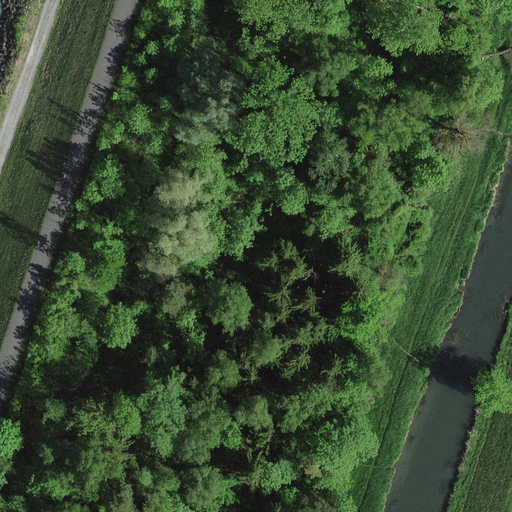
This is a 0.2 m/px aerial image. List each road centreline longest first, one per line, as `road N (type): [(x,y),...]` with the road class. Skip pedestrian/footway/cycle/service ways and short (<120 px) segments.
road 1 (track): [(214,0),(50,511)]
road 2 (track): [(357,511),(511,37)]
road 3 (track): [(0,400),(134,0)]
road 4 (track): [(53,0),(0,159)]
